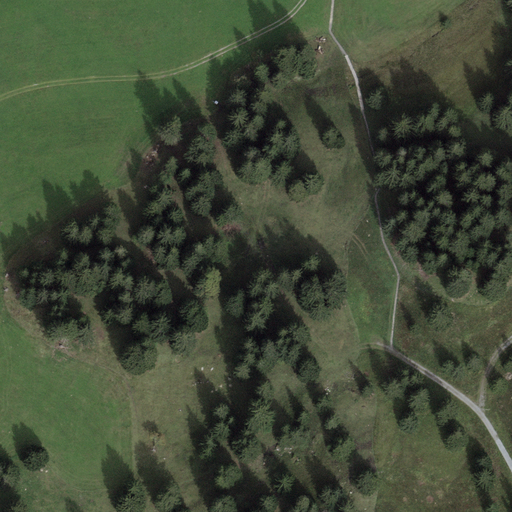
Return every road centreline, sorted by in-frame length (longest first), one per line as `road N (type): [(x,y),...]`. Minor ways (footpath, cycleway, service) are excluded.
road 1 (track): [(0,101),(54,81),(159,74),(214,55),(299,0)]
road 2 (track): [(511,470),(475,407),(388,348)]
